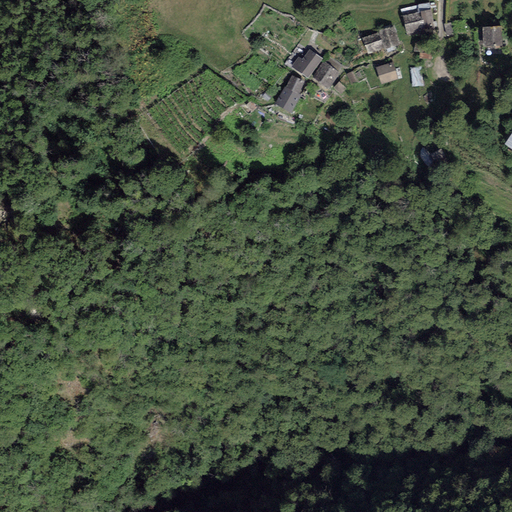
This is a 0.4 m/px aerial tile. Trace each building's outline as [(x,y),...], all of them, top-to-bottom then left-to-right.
[(431,9),(402,15),(406,35),(435,30),(431,9)] [(379,32),(363,37),(368,54),(400,44),(395,25),(378,30),(379,32)] [(502,25),(483,25),(483,45),(502,45),(502,25)] [(298,56),(291,65),(309,77),(322,57),(309,48),(302,59),(298,56)] [(340,72),(324,60),(312,76),(328,88),(340,72)] [(394,62),(376,66),(380,83),(398,79),(394,62)] [(305,81),(291,74),(275,104),(292,113),(302,95),(299,93),(305,81)] [(433,173),(448,164),(441,154),(427,164),(433,173)]
